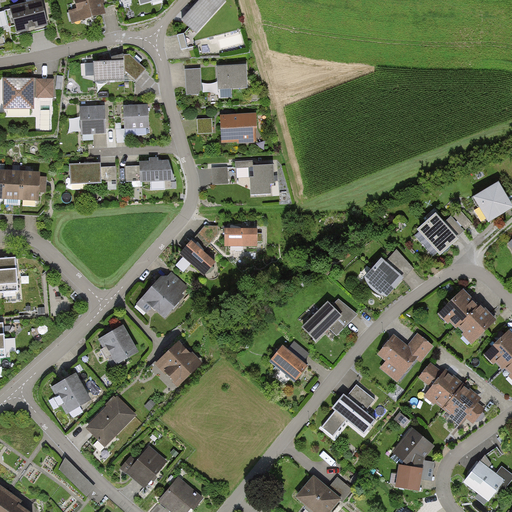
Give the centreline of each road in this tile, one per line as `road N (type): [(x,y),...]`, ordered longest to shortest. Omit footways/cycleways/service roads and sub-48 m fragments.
road 1 (residential): [(232,511),(384,323),(451,275),(488,280),(511,304)]
road 2 (residential): [(107,306),(191,212),(195,188),(155,38)]
road 3 (residential): [(17,389),(135,511)]
road 4 (residential): [(155,38),(0,65)]
road 5 (residential): [(107,306),(42,245),(0,238)]
road 6 (residential): [(455,511),(444,487),(451,463),(511,416)]
road 7 (residential): [(17,389),(107,306)]
